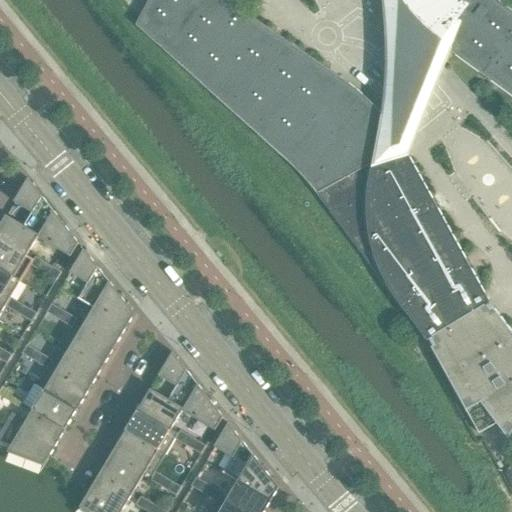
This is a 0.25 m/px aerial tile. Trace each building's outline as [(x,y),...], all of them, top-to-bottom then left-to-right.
[(149,0),(139,21),(136,25),(164,50),(180,65),(286,160),(292,166),(305,180),(317,194),(411,319),(414,322),(428,341),(430,340),(434,347),(432,348),(479,434),(497,424),(509,439),(511,433),(511,331),(500,316),(497,315),(489,305),(491,303),(486,294),(412,161),(409,156),(401,140),(391,126),(383,116),(380,112),(368,100),(355,88),(341,78),(330,71),(225,0),(149,0)] [(393,2),(390,0),(384,0),(386,14),(387,34),(388,57),(387,77),(384,103),(382,115),(391,126),(401,140),(408,154),(448,50),(441,45),(427,34),(410,19),(393,2)] [(390,0),(393,2),(410,19),(427,34),(441,45),(448,50),(452,53),(511,96),(511,11),(497,0),(390,0)] [(79,244),(28,179),(14,202),(32,213),(24,226),(24,227),(39,236),(38,238),(71,257),(79,244)] [(39,236),(24,227),(24,226),(7,216),(0,226),(0,241),(27,257),(27,256),(38,238),(39,236)] [(34,260),(27,256),(27,257),(0,241),(0,269),(21,282),(31,266),(34,260)] [(135,315),(84,250),(70,273),(88,284),(79,299),(94,308),(95,307),(128,327),(135,315)] [(48,270),(51,266),(36,257),(34,260),(31,266),(42,272),(44,268),(48,270)] [(62,272),(51,266),(48,270),(44,268),(42,272),(57,281),(62,272)] [(21,282),(0,269),(0,297),(2,298),(6,292),(12,297),(21,282)] [(24,311),(26,307),(11,298),(6,307),(17,313),(20,309),(24,311)] [(65,317),(67,313),(52,304),(47,313),(58,319),(60,315),(65,317)] [(37,314),(26,307),(24,311),(20,309),(17,313),(32,322),(37,314)] [(115,348),(128,327),(95,307),(94,308),(82,328),(115,348)] [(78,320),(67,313),(65,317),(60,315),(58,319),(73,328),(78,320)] [(103,368),(115,348),(82,328),(70,349),(103,368)] [(40,359),(43,354),(28,345),(22,354),(33,361),(36,356),(40,359)] [(13,355),(2,349),(0,351),(0,359),(7,364),(13,355)] [(91,389),(103,368),(70,349),(58,369),(91,389)] [(224,417),(173,353),(159,376),(177,387),(169,400),(168,401),(183,410),(183,411),(216,431),(224,417)] [(54,361),(43,354),(40,359),(36,356),(33,361),(48,369),(54,361)] [(78,409),(91,389),(58,369),(46,390),(78,409)] [(15,400),(18,395),(3,387),(0,391),(0,396),(9,402),(11,397),(15,400)] [(183,410),(168,401),(169,400),(151,389),(138,411),(171,431),(172,429),(183,411),(183,410)] [(66,430),(78,409),(46,390),(33,410),(66,430)] [(29,402),(18,395),(15,400),(11,397),(9,402),(24,411),(29,402)] [(45,466),(66,430),(33,410),(8,453),(45,466)] [(178,434),(172,429),(171,431),(138,411),(126,432),(165,455),(178,434)] [(280,488),(258,461),(229,424),(215,447),(232,458),(223,473),(239,482),(239,481),(272,501),(280,488)] [(193,444),(196,440),(181,431),(176,439),(186,446),(189,441),(193,444)] [(165,455),(126,432),(114,452),(147,472),(145,472),(152,477),(165,455)] [(207,446),(196,440),(193,444),(189,441),(186,446),(201,455),(207,446)] [(145,472),(147,472),(114,452),(101,473),(134,492),(145,472)] [(168,485),(171,481),(156,472),(151,481),(162,487),(164,483),(168,485)] [(122,511),(134,492),(101,473),(81,508),(84,511),(122,511)] [(209,491),(212,487),(197,478),(191,486),(202,493),(205,489),(209,491)] [(182,487),(171,481),(168,485),(164,483),(162,487),(177,496),(182,487)] [(244,511),(265,511),(272,501),(239,481),(239,482),(227,502),(244,511)] [(223,493),(212,487),(209,491),(205,489),(202,493),(217,502),(220,497),(223,493)] [(166,511),(141,497),(136,506),(147,511),(166,511)] [(244,511),(227,502),(220,497),(217,502),(211,511),(244,511)]
